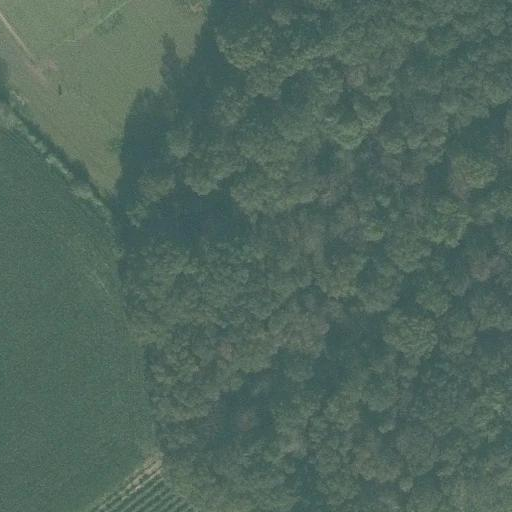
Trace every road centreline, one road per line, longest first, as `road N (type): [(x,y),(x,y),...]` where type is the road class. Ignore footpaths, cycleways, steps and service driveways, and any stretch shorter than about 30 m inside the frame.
road 1 (track): [(262,41),(158,206),(153,238),(163,379),(180,437),(248,493),(295,511)]
road 2 (track): [(326,511),(484,472),(511,450)]
